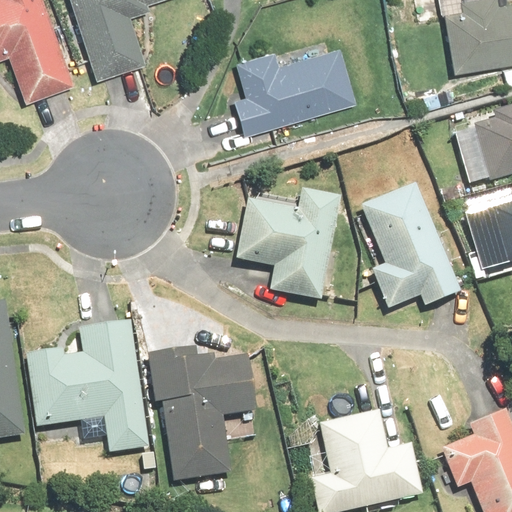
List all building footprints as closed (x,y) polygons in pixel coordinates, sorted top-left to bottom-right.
[(69,84),(38,0),(0,0),(0,57),(6,55),(23,101),(69,84)] [(66,0),(92,80),(142,64),(126,15),(147,8),(145,1),(148,0),(66,0)] [(440,11),(449,70),(511,60),(511,0),(510,0),(494,3),(493,0),(458,0),(459,8),(440,11)] [(231,98),(241,134),(354,102),(339,47),(277,64),(272,49),(232,60),(242,95),(231,98)] [(511,66),(500,69),(505,89),(511,86),(511,66)] [(472,122),(487,180),(511,173),(511,111),(491,117),(472,122)] [(457,290),(412,182),(356,204),(381,264),(366,270),(382,311),(417,296),(421,305),(457,290)] [(318,299),(336,195),(297,189),(294,208),(245,200),(234,261),(270,267),(266,291),(318,299)] [(489,205),(504,262),(511,259),(511,190),(505,192),(507,200),(489,205)] [(0,438),(22,435),(0,303),(0,438)] [(145,448),(126,318),(74,325),(77,352),(59,355),(58,348),(22,353),(33,427),(100,417),(105,453),(145,448)] [(191,346),(140,355),(148,404),(156,403),(169,481),(227,471),(218,416),(253,411),(243,353),(209,359),(208,353),(193,356),(191,346)] [(511,511),(511,434),(501,407),(464,422),(469,435),(438,448),(455,488),(466,483),(478,511),(511,511)] [(376,409),(315,423),(327,473),(307,478),(314,511),(337,511),(421,493),(409,441),(385,447),(376,409)]
